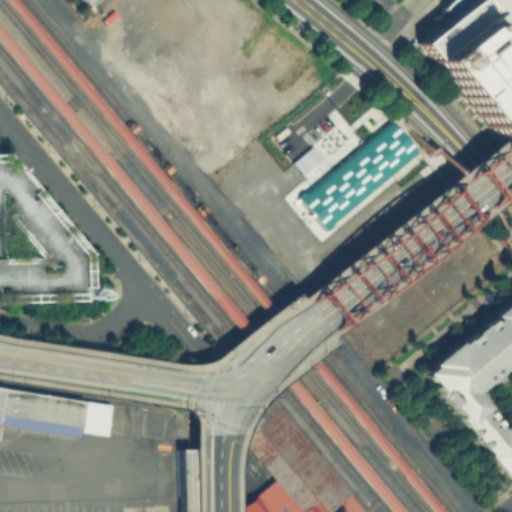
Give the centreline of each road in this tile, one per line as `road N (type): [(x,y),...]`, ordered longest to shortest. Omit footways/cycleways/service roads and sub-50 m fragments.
road 1 (primary): [(511,156),(282,343)]
road 2 (tertiary): [(208,511),(203,364),(146,294)]
road 3 (secondary): [(466,156),(376,65)]
road 4 (secondary): [(0,354),(121,377)]
